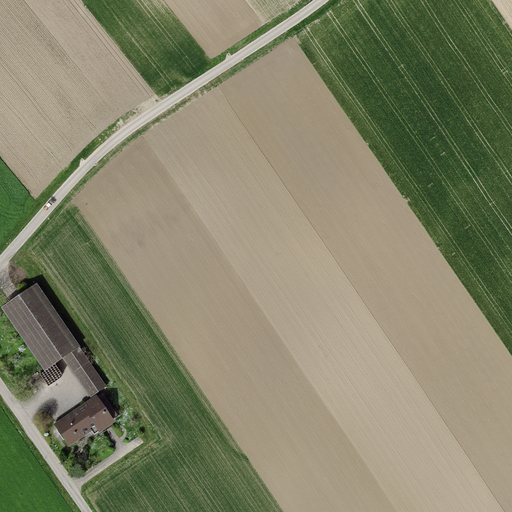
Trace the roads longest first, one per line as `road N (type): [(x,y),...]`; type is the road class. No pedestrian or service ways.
road 1 (track): [(320,0),(147,114),(86,164),(0,261)]
road 2 (residential): [(84,511),(0,387)]
